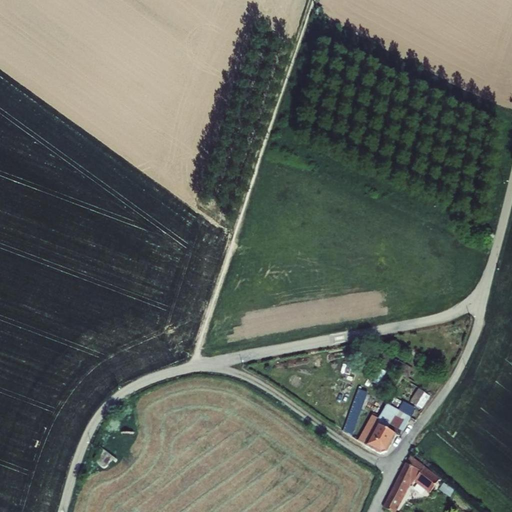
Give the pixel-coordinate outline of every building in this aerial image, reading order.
[(378,351),(373,364),(379,368),(382,363),(409,377),(413,369),(378,351)] [(355,404),(344,433),(350,437),(367,388),(363,386),(355,404)] [(425,407),(432,393),(419,387),(412,401),(425,407)] [(373,416),(361,442),(382,452),(388,446),(397,427),(401,429),(412,409),(389,398),(379,419),(373,416)] [(425,459),(410,450),(406,457),(405,457),(382,499),(392,504),(412,466),(416,461),(421,464),(416,470),(431,483),(440,472),(425,459)]
